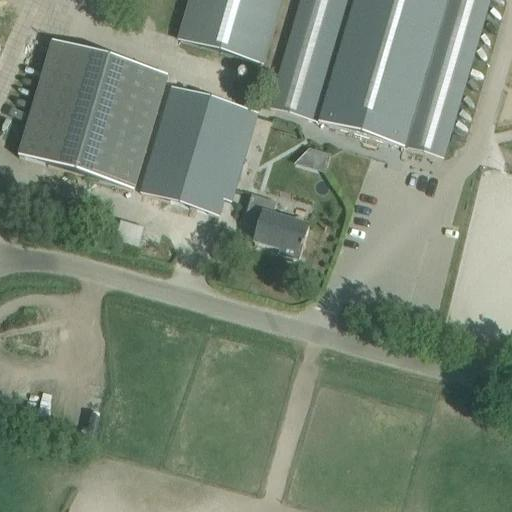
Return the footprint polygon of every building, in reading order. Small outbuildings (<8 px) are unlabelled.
[(302,0),(269,110),(444,161),(491,0),(302,0)] [(53,43),(19,158),(133,193),(168,78),(53,43)] [(173,94),(142,196),(219,219),(249,117),(250,115),(173,92),(173,94)] [(252,197),(251,199),(245,218),(261,223),(254,245),(281,253),(280,257),(299,263),(310,228),(273,217),(277,205),(252,197)] [(143,230),(119,224),(114,246),(138,252),(143,230)]
